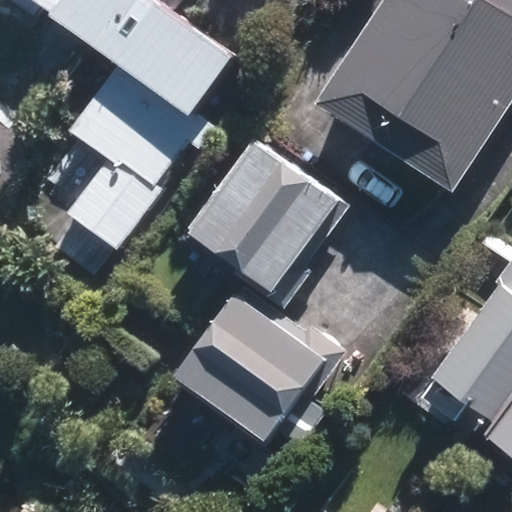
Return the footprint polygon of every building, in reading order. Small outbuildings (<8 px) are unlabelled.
[(56,0),(121,48),(70,115),(110,146),(71,198),(120,234),(165,174),(161,170),(192,130),(196,133),(202,137),(219,115),(196,97),(236,43),(178,0),(56,0)] [(511,0),(397,0),(326,112),(460,197),(511,116),(511,0)] [(255,122),(189,212),(241,250),(236,257),(286,294),(314,256),(308,251),(351,191),(255,122)] [(511,260),(498,280),(508,288),(511,290),(511,260)] [(308,319),(240,270),(176,357),(271,427),(300,387),(306,391),(347,335),(314,311),(308,319)] [(438,385),(499,429),(511,410),(511,290),(508,288),(438,385)] [(511,410),(499,429),(492,439),(511,453),(511,410)]
